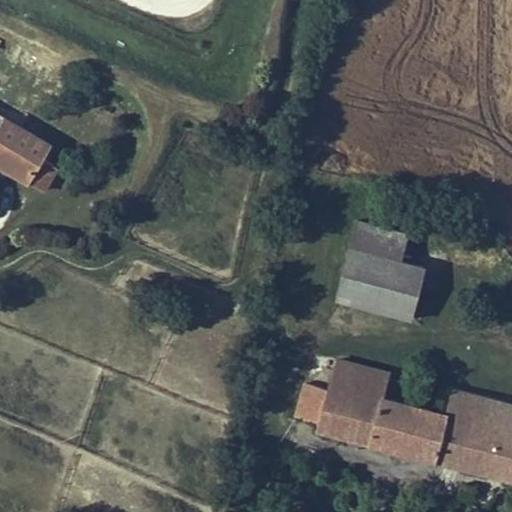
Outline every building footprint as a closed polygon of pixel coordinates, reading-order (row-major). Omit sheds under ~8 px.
[(4,99),(0,109),(0,141),(52,166),(63,140),(46,132),(52,120),(4,99)] [(375,250),(399,256),(407,227),(351,214),(344,243),(375,250)] [(333,294),(363,301),(375,250),(344,243),(333,294)] [(399,256),(375,250),(363,301),(410,312),(422,261),(399,256)] [(325,424),(366,435),(379,385),(384,365),(338,352),(329,382),(320,420),(325,424)] [(299,414),(320,420),(329,382),(308,377),(299,414)] [(477,411),(379,385),(366,435),(511,472),(511,398),(485,391),(477,411)]
